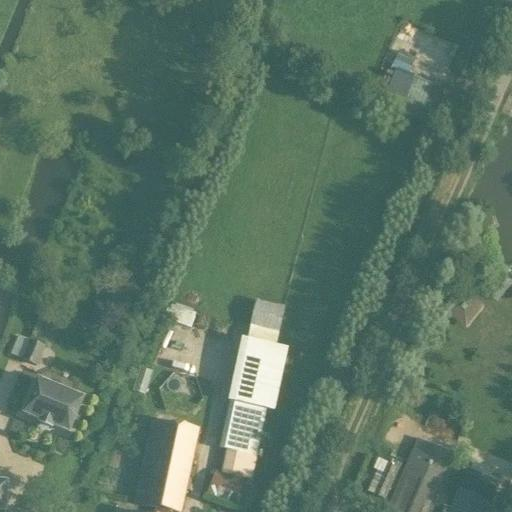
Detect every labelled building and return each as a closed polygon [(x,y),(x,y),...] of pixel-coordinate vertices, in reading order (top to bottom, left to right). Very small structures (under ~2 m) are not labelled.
[(430,126),(444,90),(415,78),(400,114),(430,126)] [(385,201),(403,208),(422,160),(404,153),(385,201)] [(509,287),(497,277),(484,293),(496,303),(509,287)] [(443,312),(464,329),(482,306),(461,289),(443,312)] [(284,309),(255,302),(247,340),(276,346),(284,309)] [(171,321),(196,327),(200,310),(175,303),(171,321)] [(45,347),(18,337),(11,355),(37,366),(45,347)] [(273,413),(286,350),(247,341),(223,451),(255,458),(265,412),(273,413)] [(38,421),(37,424),(50,430),(52,426),(68,433),(82,399),(37,380),(22,414),(38,421)] [(180,511),(198,431),(152,423),(134,505),(158,511),(157,511),(180,511)] [(431,511),(456,456),(419,440),(387,511),(431,511)] [(384,475),(389,465),(378,460),(373,470),(384,475)] [(466,472),(448,511),(483,511),(496,485),(466,472)] [(243,511),(253,488),(215,473),(205,498),(240,511),(243,511)]
